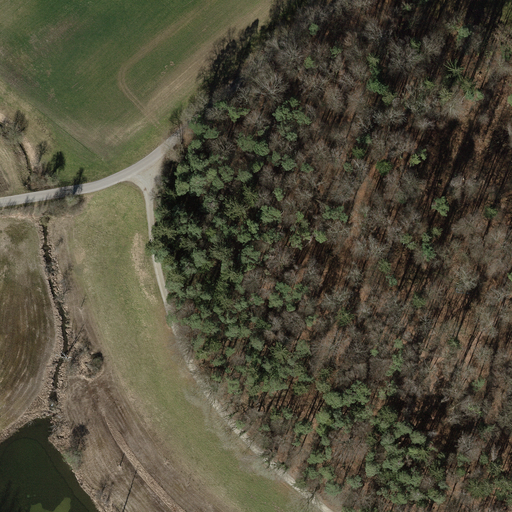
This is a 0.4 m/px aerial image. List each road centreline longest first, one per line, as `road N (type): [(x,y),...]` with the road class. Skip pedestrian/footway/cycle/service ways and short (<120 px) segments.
road 1 (track): [(0,202),(150,165),(233,83),(347,0)]
road 2 (track): [(150,165),(153,265),(177,343),(200,379),(325,511)]
